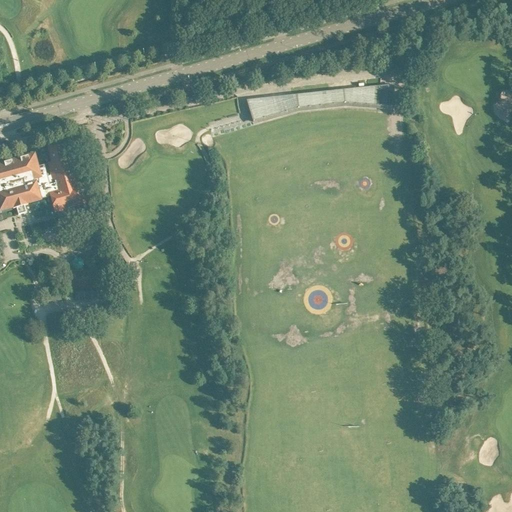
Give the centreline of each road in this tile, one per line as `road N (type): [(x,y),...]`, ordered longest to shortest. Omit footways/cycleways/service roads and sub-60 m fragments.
road 1 (tertiary): [(0,126),(435,0)]
road 2 (track): [(0,27),(20,94),(28,93),(162,57),(172,44),(171,0)]
road 3 (track): [(6,256),(49,251),(66,261),(89,247),(107,220),(94,99)]
